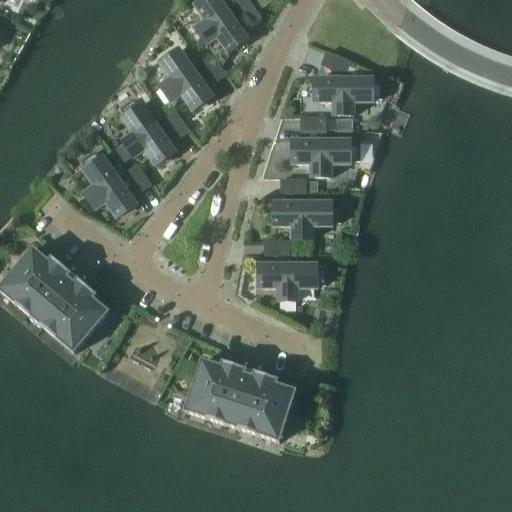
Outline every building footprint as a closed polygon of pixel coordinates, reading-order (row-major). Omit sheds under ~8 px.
[(228,56),(247,42),(217,0),(193,0),(198,7),(195,9),(205,24),(195,31),(207,48),(217,41),(228,56)] [(248,28),(260,19),(246,0),(243,0),(233,7),(248,28)] [(170,81),(159,89),(171,106),(182,99),(192,113),(212,100),(179,53),(160,67),(170,81)] [(350,64),(326,55),(321,68),(344,77),(350,64)] [(226,78),(211,58),(201,66),(216,87),(226,78)] [(372,82),(315,82),(315,106),(333,106),(333,119),(354,119),(354,106),(372,106),(372,102),(382,102),(382,86),(372,86),(372,82)] [(122,144),(134,161),(145,154),(155,168),(175,155),(142,108),(139,110),(134,102),(120,112),(126,120),(123,122),(133,137),(122,144)] [(189,134),(175,114),(163,122),(177,143),(189,134)] [(326,120),(301,120),(301,135),(326,135),(326,120)] [(332,181),(332,168),(350,168),(350,164),(359,164),(359,148),(350,148),(350,144),(293,144),(293,168),(311,168),(311,181),(332,181)] [(116,221),(136,207),(103,161),(100,163),(95,155),(81,164),(87,172),(84,174),(94,189),(83,196),(95,214),(106,206),(116,221)] [(151,188),(137,167),(125,176),(139,196),(151,188)] [(306,182),(281,182),(281,197),(306,197),(306,182)] [(313,242),(313,230),(331,230),(331,226),(341,226),(341,210),(331,210),(331,206),(274,206),(274,230),(292,230),(292,243),(313,242)] [(264,244),(264,259),(289,259),(289,244),(264,244)] [(49,265),(33,252),(0,291),(0,294),(41,329),(52,317),(42,308),(69,276),(52,262),(49,265)] [(326,288),(326,272),(316,272),(316,268),(259,268),(259,292),(277,292),(277,305),(298,305),(298,292),(316,292),(316,288),(326,288)] [(79,284),(69,276),(42,308),(52,317),(79,284)] [(74,357),(109,316),(93,303),(96,299),(79,284),(52,317),(41,329),(74,357)] [(105,344),(94,356),(101,361),(111,349),(105,344)] [(244,373),(223,366),(221,370),(202,364),(185,415),(238,432),(243,417),(231,413),(244,373)] [(256,377),(244,373),(231,413),(243,417),(256,377)] [(296,394),(277,388),(278,384),(256,377),(243,417),(238,432),(279,446),(296,394)]
